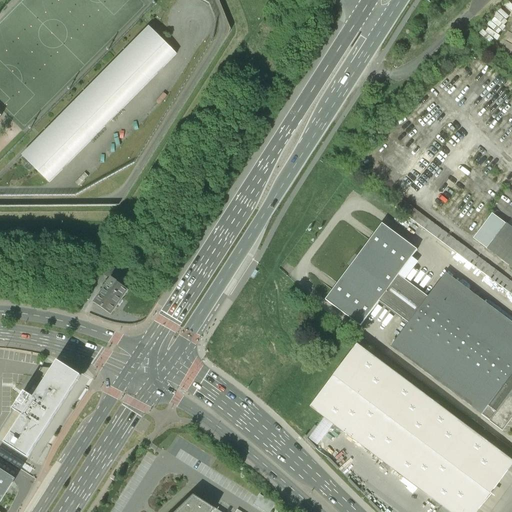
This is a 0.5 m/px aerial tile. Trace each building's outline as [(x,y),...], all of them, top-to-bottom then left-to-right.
[(505,22),(511,17),(511,15),(506,7),(498,13),(505,22)] [(149,27),(21,156),(49,183),(176,54),(149,27)] [(472,239),(486,249),(505,224),(491,214),(472,239)] [(511,324),(444,274),(427,297),(412,286),(397,275),(416,250),(381,224),(373,235),(371,238),(368,241),(336,284),(334,287),(332,290),(323,301),(358,327),(378,301),(392,312),(407,323),(389,348),(501,431),(511,416),(511,324)] [(511,229),(505,224),(486,249),(511,268),(511,229)] [(110,278),(93,303),(110,315),(128,291),(110,278)] [(476,511),(478,510),(501,479),(511,464),(511,461),(357,346),(310,408),(322,417),(442,507),(438,511),(476,511)] [(53,369),(41,368),(25,393),(13,410),(15,411),(0,434),(0,440),(28,459),(81,377),(58,362),(53,369)] [(0,503),(14,481),(0,471),(0,503)] [(255,506),(273,511),(276,500),(259,494),(255,506)] [(219,511),(194,496),(176,511),(219,511)]
